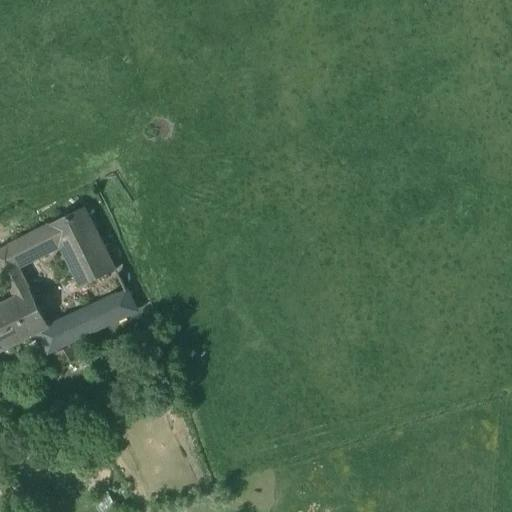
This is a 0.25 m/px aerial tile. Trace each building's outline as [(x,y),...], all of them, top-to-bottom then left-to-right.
[(38,230),(29,234),(40,256),(59,246),(80,287),(95,280),(115,269),(84,207),(38,230)] [(25,263),(40,256),(29,234),(17,241),(25,263)] [(18,266),(25,263),(17,241),(0,249),(0,268),(14,297),(3,303),(16,330),(22,327),(26,337),(37,332),(38,332),(47,327),(48,326),(18,266)] [(38,332),(48,352),(136,310),(126,290),(38,332)] [(0,304),(0,350),(26,337),(22,327),(16,330),(3,303),(0,304)] [(164,385),(150,395),(161,412),(175,402),(164,385)] [(24,462),(25,461),(39,455),(33,442),(18,449),(24,462)] [(91,499),(97,511),(117,511),(107,491),(91,499)]
